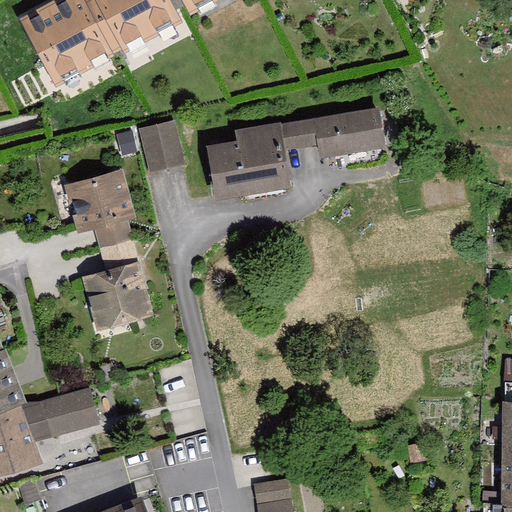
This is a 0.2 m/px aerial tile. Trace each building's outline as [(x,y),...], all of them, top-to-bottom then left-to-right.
[(82,0),(53,0),(18,19),(59,97),(117,66),(82,0)] [(170,0),(97,0),(129,59),(186,29),(170,0)] [(184,0),(193,15),(221,0),(184,0)] [(238,141),(210,145),(218,199),(292,188),(287,149),(319,145),(321,158),(387,148),(381,109),(236,129),(238,141)] [(177,122),(142,129),(150,170),(185,163),(177,122)] [(124,172),(68,186),(80,231),(97,227),(108,273),(86,278),(99,329),(155,315),(130,219),(136,218),(124,172)] [(0,410),(25,402),(0,340),(0,410)] [(486,511),(511,511),(511,377),(505,377),(505,505),(487,505),(486,511)] [(94,386),(0,413),(0,472),(43,460),(36,441),(104,423),(94,386)] [(255,481),(256,511),(292,511),(290,478),(255,481)] [(147,511),(143,500),(110,511),(147,511)]
